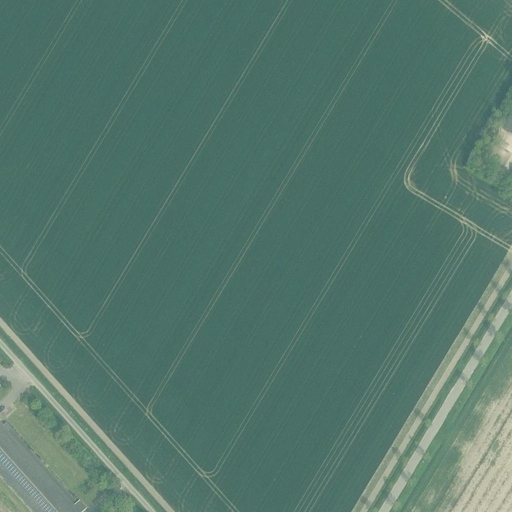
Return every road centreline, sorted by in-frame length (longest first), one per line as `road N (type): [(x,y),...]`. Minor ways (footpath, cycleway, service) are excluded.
road 1 (unclassified): [(385,511),(511,300)]
road 2 (unclassified): [(155,511),(0,339)]
